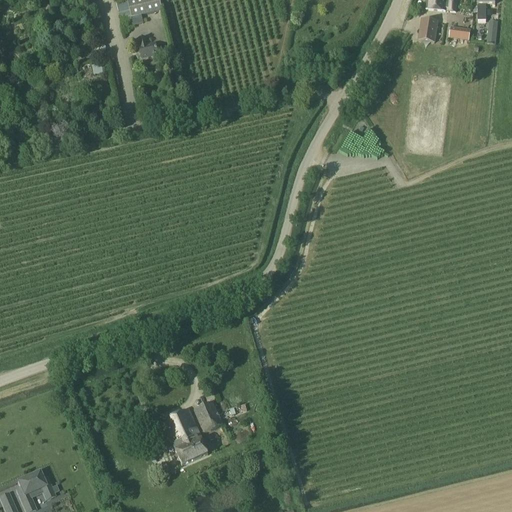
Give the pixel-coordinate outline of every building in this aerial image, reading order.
[(159,0),(126,0),(131,20),(163,12),(159,0)] [(426,0),(426,11),(445,12),(445,9),(448,9),(448,13),(457,13),(457,1),(445,1),(445,0),(426,0)] [(477,6),(477,22),(486,22),(486,6),(495,6),(494,0),(476,0),(477,6)] [(490,13),(489,24),(490,24),(489,30),(497,30),(497,24),(498,25),(499,19),(499,14),(490,13)] [(421,20),(418,42),(441,45),(445,24),(421,20)] [(450,28),(449,40),(469,42),(471,31),(450,28)] [(137,40),(142,60),(159,56),(155,44),(148,46),(146,38),(137,40)] [(222,427),(212,403),(193,412),(203,435),(222,427)] [(208,457),(200,441),(203,440),(190,411),(162,423),(175,453),(176,452),(183,468),(208,457)] [(42,480),(39,474),(17,483),(20,490),(16,492),(24,511),(34,511),(36,511),(31,500),(42,495),(45,502),(55,498),(54,495),(58,493),(56,487),(51,489),(47,478),(42,480)] [(12,502),(8,495),(0,498),(0,501),(4,511),(9,511),(14,510),(11,503),(12,502)]
